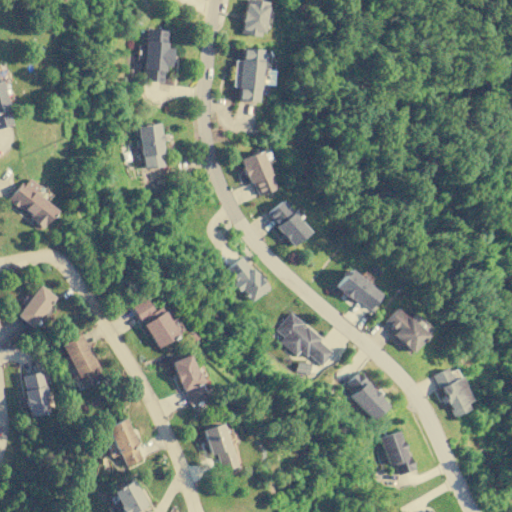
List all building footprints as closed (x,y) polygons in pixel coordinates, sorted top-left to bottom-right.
[(242,0),(239,33),(260,36),(264,0),(242,0)] [(160,81),(161,65),(168,65),(169,47),(164,47),(165,29),(144,28),(143,45),(136,44),(135,59),(141,59),(140,80),(160,81)] [(260,48),(240,47),(239,59),(232,59),(231,86),(237,86),(236,100),(256,101),(257,83),(262,84),(263,68),(259,68),(260,48)] [(0,127),(10,125),(0,85),(0,127)] [(141,168),(162,165),(156,122),(134,125),(141,168)] [(254,196),(275,187),(262,159),(265,157),(260,148),(238,159),(254,196)] [(42,227),(55,210),(33,193),(38,186),(25,176),(7,199),(42,227)] [(306,232),(279,199),(263,212),(290,246),(306,232)] [(222,267),(236,290),(240,288),(248,300),(265,289),(250,266),(246,269),(239,257),(222,267)] [(379,293),(346,268),(333,285),(367,310),(379,293)] [(28,294),(13,314),(30,327),(54,296),(38,284),(29,295),(28,294)] [(158,305),(151,310),(143,297),(128,306),(156,348),(177,334),(158,305)] [(413,313),(408,318),(395,306),(380,322),(410,351),(425,334),(418,327),(423,322),(413,313)] [(293,355),(298,348),(319,366),(332,350),(287,312),(273,329),(281,336),(277,342),(293,355)] [(70,380),(77,376),(82,386),(100,377),(80,333),(58,343),(64,356),(60,358),(70,380)] [(168,361),(187,405),(206,396),(187,353),(168,361)] [(431,374),(451,416),(472,407),(457,375),(449,379),(444,368),(431,374)] [(20,375),(27,415),(47,412),(44,394),(45,394),(41,371),(20,375)] [(348,395),(371,419),(386,405),(376,395),(377,394),(355,371),(344,382),(353,390),(348,395)] [(105,425),(121,466),(141,458),(124,418),(105,425)] [(222,470),(235,465),(219,422),(198,430),(208,456),(216,453),(222,470)] [(377,436),(386,464),(392,462),(396,474),(411,469),(398,429),(377,436)] [(137,511),(136,509),(145,505),(131,479),(109,490),(120,511),(137,511)]
